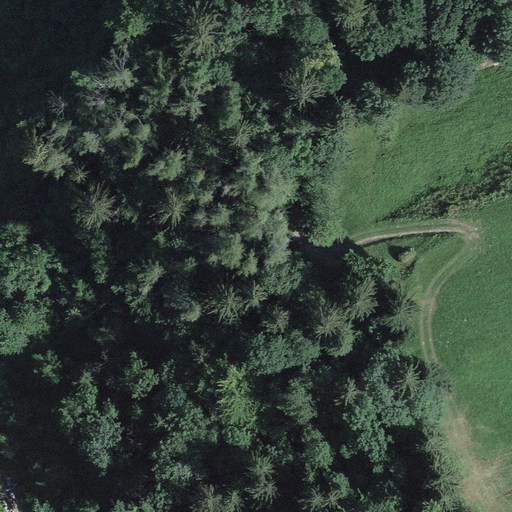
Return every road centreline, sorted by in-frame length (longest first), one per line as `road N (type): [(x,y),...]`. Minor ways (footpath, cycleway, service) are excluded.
road 1 (track): [(227,0),(342,46),(345,62),(328,91),(275,143),(299,196),(302,238),(350,239),(452,222),(469,229),(469,256),(431,290),(425,312),(435,369)]
road 2 (track): [(0,329),(183,451),(275,481),(335,511)]
road 3 (track): [(328,91),(494,58)]
